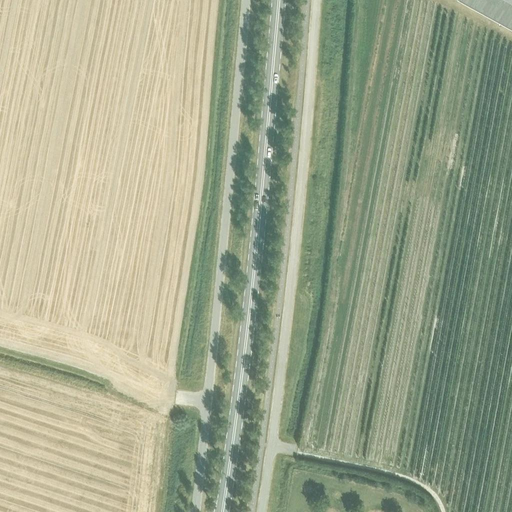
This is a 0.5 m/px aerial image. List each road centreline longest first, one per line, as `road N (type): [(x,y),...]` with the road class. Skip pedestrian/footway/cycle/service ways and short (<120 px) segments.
road 1 (secondary): [(221,511),(278,0)]
road 2 (unclassified): [(260,511),(315,0)]
road 3 (unclassified): [(194,511),(245,0)]
road 4 (track): [(294,452),(409,478),(431,491),(442,511)]
